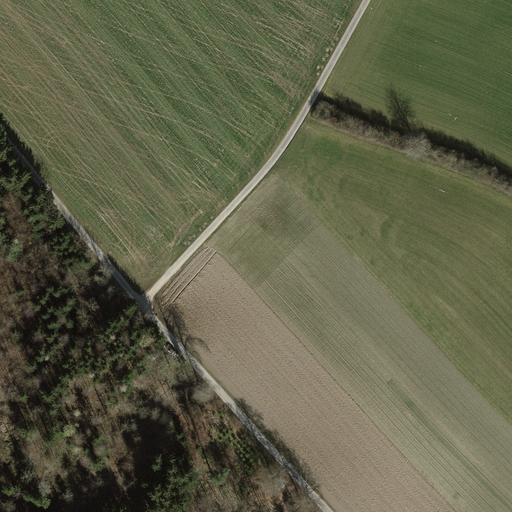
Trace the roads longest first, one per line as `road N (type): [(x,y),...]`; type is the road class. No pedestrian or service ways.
road 1 (track): [(0,132),(142,306),(329,511)]
road 2 (track): [(142,306),(275,161),(369,0)]
